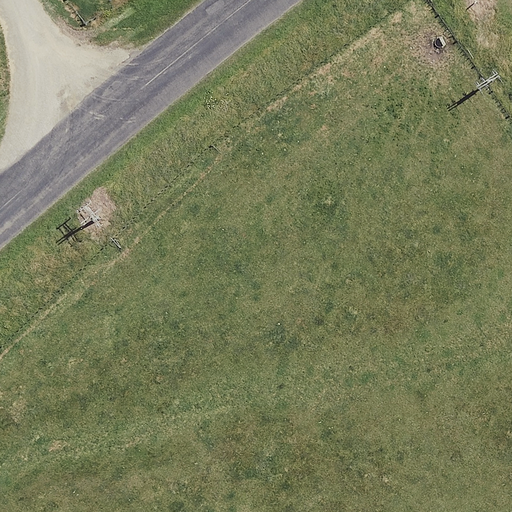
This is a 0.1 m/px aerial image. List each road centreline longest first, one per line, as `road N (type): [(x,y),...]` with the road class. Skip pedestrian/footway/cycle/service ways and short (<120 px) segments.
road 1 (unclassified): [(21,193),(163,78)]
road 2 (residential): [(21,193),(24,40)]
road 3 (residential): [(24,40),(163,78)]
road 4 (unclassified): [(163,78),(265,0)]
